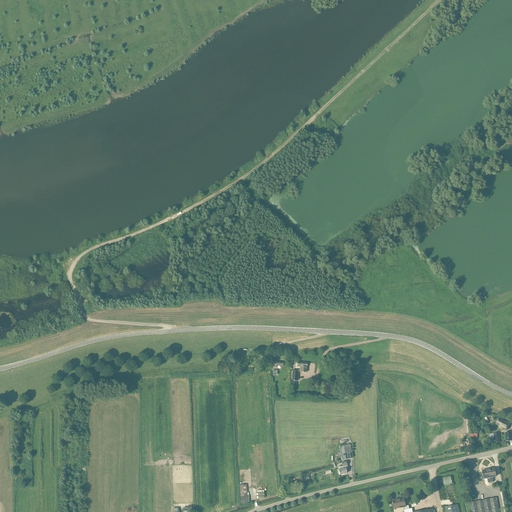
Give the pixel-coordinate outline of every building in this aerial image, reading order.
[(300,372),(306,372),(307,363),(298,362),(297,366),(300,367),(300,372)] [(511,424),(499,418),(496,424),(507,430),(511,424)] [(493,443),(500,442),(499,433),(494,433),(491,433),(491,439),(493,439),(493,443)] [(343,454),(344,460),(348,459),(347,453),(352,452),(350,444),(341,446),(341,448),(339,449),(341,455),(343,454)] [(338,467),(340,475),(347,473),(346,469),(348,469),(346,462),(342,463),(343,466),(338,467)] [(484,479),(487,478),(488,483),(494,482),(493,477),(496,477),(494,469),(483,471),(484,479)] [(434,511),(433,508),(413,511),(412,511),(412,508),(409,509),(409,505),(406,506),(404,497),(399,498),(399,499),(392,501),(394,508),(403,507),(404,511),(434,511)] [(499,511),(497,498),(470,502),(471,511),(499,511)] [(454,505),(445,507),(445,511),(459,511),(458,504),(457,502),(454,503),(454,505)]
